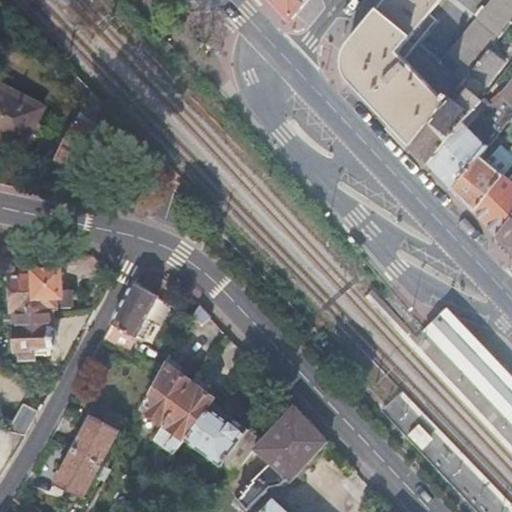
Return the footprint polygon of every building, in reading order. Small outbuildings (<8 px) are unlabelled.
[(273,0),(293,21),(309,0),(273,0)] [(388,0),(379,12),(350,46),(346,53),(344,58),(344,64),(345,69),(347,74),(349,80),(355,87),(361,94),(413,148),(450,100),(470,75),(489,51),(496,41),(511,20),(511,0),(493,0),(442,62),(418,42),(437,19),(431,15),(442,0),(388,0)] [(511,20),(496,41),(503,46),(506,49),(511,41),(511,20)] [(496,41),(489,51),(495,56),(503,46),(496,41)] [(489,51),(470,75),(487,88),(505,64),(495,56),(489,51)] [(39,108),(0,86),(0,138),(17,147),(39,108)] [(484,101),(430,166),(453,191),(482,156),(511,119),(511,88),(508,93),(504,91),(492,105),(485,100),(484,101)] [(92,91),(76,122),(94,131),(108,106),(92,91)] [(450,100),(413,148),(430,166),(484,101),(472,92),(459,107),(450,100)] [(76,122),(59,156),(90,172),(107,139),(94,131),(76,122)] [(482,156),(453,191),(474,212),(504,175),(511,165),(511,148),(508,153),(501,147),(488,162),(482,156)] [(511,181),(504,175),(474,212),(498,238),(511,220),(511,181)] [(511,220),(498,238),(507,247),(511,252),(511,220)] [(511,252),(507,247),(499,239),(495,243),(510,260),(511,257),(511,252)] [(16,278),(18,312),(30,311),(64,309),(63,291),(62,272),(40,273),(40,278),(16,278)] [(124,305),(114,325),(140,339),(146,343),(156,325),(150,321),(161,299),(135,284),(124,305)] [(63,291),(64,309),(73,309),(72,291),(63,291)] [(203,308),(197,318),(206,323),(211,316),(203,308)] [(30,311),(33,347),(50,346),(70,345),(69,322),(65,322),(64,309),(30,311)] [(511,377),(447,309),(423,330),(511,422),(511,377)] [(114,325),(106,340),(131,354),(132,355),(140,339),(114,325)] [(33,347),(33,357),(50,356),(50,346),(33,347)] [(339,349),(323,365),(335,377),(348,364),(351,361),(339,349)] [(165,373),(146,410),(167,425),(195,383),(169,365),(165,373)] [(195,383),(167,425),(190,440),(213,408),(219,400),(195,383)] [(294,403),(256,451),(270,465),(264,472),(267,476),(245,505),(250,510),(256,509),(272,490),(282,491),(287,485),(292,489),(329,441),(294,403)] [(24,406),(9,432),(28,436),(43,410),(24,406)] [(213,408),(190,440),(225,467),(252,430),(234,416),(230,420),(213,408)] [(92,418),(74,451),(103,466),(127,423),(105,411),(99,421),(92,418)] [(74,451),(56,484),(85,499),(103,466),(74,451)]
